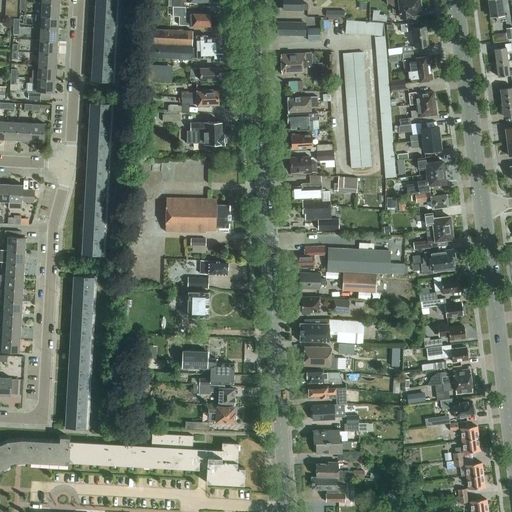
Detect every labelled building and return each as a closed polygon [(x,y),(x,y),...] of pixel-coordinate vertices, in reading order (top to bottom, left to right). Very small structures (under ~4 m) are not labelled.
[(96,0),(96,4),(98,4),(97,10),(116,11),(116,0),(96,0)] [(302,0),(283,0),(283,9),(308,10),(308,4),(302,4),(302,0)] [(423,7),(421,5),(420,0),(386,0),(387,5),(392,4),(393,13),(400,12),(401,18),(422,16),(421,12),(423,10),(423,7)] [(497,22),(507,21),(507,15),(504,15),(501,0),(488,0),(491,17),(496,17),(497,22)] [(60,3),(42,2),(41,15),(59,16),(60,3)] [(184,7),(169,6),(168,6),(168,16),(179,16),(179,25),(211,26),(210,12),(185,12),(185,7),(184,7)] [(96,24),(115,25),(116,11),(97,10),(96,9),(95,18),(97,18),(96,24)] [(40,28),(59,29),(59,16),(41,15),(36,15),(36,20),(41,20),(40,28)] [(346,32),(353,33),(354,21),(346,20),(346,32)] [(306,22),(277,21),(277,35),(305,35),(306,22)] [(354,21),(353,33),(360,33),(361,21),(354,21)] [(360,33),(368,34),(368,22),(361,21),(360,33)] [(368,34),(375,34),(385,35),(384,23),(368,22),(368,34)] [(416,22),(407,24),(401,24),(401,32),(413,31),(415,47),(427,45),(425,27),(417,28),(416,22)] [(115,25),(96,24),(95,24),(94,32),(96,32),(96,38),(115,39),(115,25)] [(58,41),(59,29),(40,28),(40,40),(58,41)] [(320,39),(320,28),(308,29),(308,40),(320,39)] [(150,29),(150,43),(184,44),(184,47),(198,48),(198,50),(208,50),(208,48),(219,48),(219,38),(207,38),(207,35),(198,36),(191,37),(192,30),(150,29)] [(95,51),(114,52),(115,39),(96,38),(94,38),(94,46),(95,46),(95,51)] [(39,53),(57,54),(58,41),(40,40),(36,40),(36,45),(39,45),(39,53)] [(184,44),(150,43),(149,53),(147,53),(147,57),(191,59),(191,57),(197,57),(197,58),(207,57),(207,61),(219,60),(220,57),(223,57),(222,48),(219,48),(208,48),(208,50),(198,50),(198,48),(184,47),(184,44)] [(494,49),(496,63),(507,61),(505,51),(511,49),(511,48),(511,43),(504,44),(505,48),(494,49)] [(94,66),(113,67),(114,52),(95,51),(93,51),(93,60),(94,60),(94,66)] [(408,71),(430,68),(429,56),(414,58),(413,52),(402,54),(402,62),(408,61),(408,65),(407,65),(408,71)] [(56,66),(57,54),(39,53),(38,65),(56,66)] [(281,65),(311,63),(311,53),(305,54),(280,55),(281,65)] [(511,70),(508,71),(507,61),(496,63),(498,77),(511,75),(511,79),(511,70)] [(311,64),(311,63),(281,65),(281,74),(306,73),(306,77),(322,76),(322,63),(311,64)] [(38,78),(56,79),(56,66),(38,65),(38,78)] [(113,67),(94,66),(92,65),(92,74),(94,74),(93,80),(112,81),(113,67)] [(218,67),(193,68),(190,68),(190,76),(200,76),(201,80),(218,79),(218,67)] [(430,68),(408,71),(408,78),(410,78),(411,85),(417,84),(417,82),(432,80),(430,68)] [(56,79),(38,78),(37,91),(55,92),(56,79)] [(392,92),(406,90),(404,79),(390,81),(392,92)] [(289,91),(298,91),(297,81),(289,81),(289,91)] [(501,102),(511,100),(511,87),(500,89),(501,102)] [(181,91),(182,97),(182,98),(218,97),(218,96),(219,96),(219,90),(218,90),(218,89),(209,89),(209,90),(206,90),(205,88),(196,89),(197,92),(189,92),(189,90),(181,91)] [(409,105),(416,104),(416,103),(434,100),(433,92),(415,94),(415,92),(408,93),(409,105)] [(182,97),(182,103),(183,103),(183,106),(172,105),(172,112),(184,113),(190,113),(189,104),(197,103),(197,106),(218,105),(218,97),(182,98),(182,97)] [(287,97),(288,107),(302,106),(302,101),(317,101),(317,97),(287,97)] [(416,103),(416,104),(417,110),(410,111),(411,118),(436,115),(434,100),(416,103)] [(511,100),(501,102),(503,116),(511,115),(511,100)] [(317,106),(317,101),(302,101),(302,106),(288,107),(288,112),(311,111),(310,106),(317,106)] [(91,117),(91,123),(110,124),(111,104),(92,103),(92,109),(90,109),(90,117),(91,117)] [(297,130),(312,129),(312,121),(317,120),(317,113),(286,115),(287,122),(288,128),(297,128),(297,130)] [(399,126),(399,133),(412,131),(410,118),(400,119),(400,126),(399,126)] [(18,140),(19,122),(6,121),(6,139),(18,140)] [(224,142),(226,142),(226,135),(224,135),(224,134),(221,134),(221,121),(203,122),(190,122),(190,130),(187,130),(187,143),(204,142),(204,144),(224,144),(224,142)] [(32,123),(19,122),(18,140),(31,141),(32,123)] [(32,123),(31,141),(44,141),(45,123),(32,123)] [(109,138),(110,124),(91,123),(89,123),(89,131),(91,132),(91,137),(109,138)] [(410,135),(411,141),(439,138),(438,126),(421,128),(422,134),(410,135)] [(306,147),(312,147),(311,134),(291,135),(292,148),(297,148),(297,149),(306,148),(306,147)] [(109,138),(91,137),(89,137),(88,146),(90,146),(90,151),(108,152),(109,138)] [(439,138),(411,141),(412,147),(424,146),(424,151),(441,149),(439,138)] [(311,152),(317,151),(334,150),(334,149),(332,149),(332,143),(317,144),(317,146),(312,146),(312,147),(311,147),(311,152)] [(334,159),(334,150),(317,151),(317,160),(320,160),(320,163),(326,163),(326,166),(335,165),(335,159),(334,159)] [(108,160),(108,152),(90,151),(88,151),(88,159),(92,159),(92,164),(105,165),(122,166),(122,161),(108,160)] [(311,162),(311,157),(290,158),(291,172),(304,172),(304,173),(311,173),(311,171),(316,171),(316,162),(311,162)] [(426,168),(427,174),(444,172),(442,161),(426,163),(426,157),(417,159),(419,169),(426,168)] [(88,178),(88,183),(107,184),(107,170),(121,171),(122,166),(105,165),(92,164),(92,169),(87,169),(87,178),(88,178)] [(445,183),(444,172),(427,174),(428,180),(420,181),(421,184),(418,184),(406,185),(407,194),(430,191),(429,185),(445,183)] [(357,192),(358,177),(339,176),(338,183),(334,183),(334,190),(338,191),(357,192)] [(322,181),(310,181),(302,182),(302,185),(292,186),(293,199),(323,198),(322,181)] [(10,184),(0,183),(0,201),(9,202),(10,184)] [(87,197),(106,198),(107,184),(88,183),(86,183),(86,192),(88,192),(87,197)] [(10,184),(9,202),(34,203),(35,189),(23,189),(23,184),(10,184)] [(431,193),(427,194),(418,195),(419,202),(431,200),(433,208),(448,206),(447,194),(431,196),(431,193)] [(105,212),(106,198),(87,197),(85,197),(85,206),(87,206),(87,211),(105,212)] [(229,227),(230,205),(217,205),(217,199),(166,197),(165,231),(206,232),(206,230),(216,231),(216,227),(229,227)] [(387,198),(387,208),(396,208),(396,198),(387,198)] [(330,219),(330,201),(322,201),(322,199),(302,199),(302,213),(305,213),(305,220),(318,219),(318,230),(339,229),(338,219),(330,219)] [(86,225),(104,226),(105,212),(87,211),(85,211),(84,220),(86,220),(86,225)] [(427,230),(451,227),(450,216),(433,219),(433,213),(416,215),(416,221),(425,220),(427,230)] [(85,239),(104,240),(104,226),(86,225),(84,225),(84,233),(86,234),(85,239)] [(451,227),(427,230),(428,241),(413,243),(414,249),(437,246),(436,240),(452,238),(451,227)] [(7,250),(25,251),(26,238),(21,237),(21,231),(5,230),(5,237),(8,237),(7,250)] [(103,255),(104,240),(85,239),(83,239),(83,248),(85,248),(85,253),(82,253),(82,254),(103,255)] [(374,250),(374,243),(359,242),(359,249),(329,247),(327,270),(402,274),(403,264),(399,264),(399,258),(389,258),(389,251),(374,250)] [(325,246),(305,247),(305,255),(296,256),(296,264),(298,264),(298,268),(314,267),(314,255),(325,255),(325,246)] [(6,262),(25,263),(25,251),(7,250),(6,262)] [(423,263),(453,260),(455,259),(454,250),(431,253),(431,251),(424,252),(425,258),(422,258),(423,263)] [(228,261),(201,260),(200,273),(215,273),(215,274),(217,274),(217,272),(219,272),(219,274),(227,274),(228,270),(228,268),(229,267),(229,264),(228,263),(228,261)] [(454,268),(453,260),(423,263),(421,264),(422,274),(434,272),(434,271),(454,268)] [(24,276),(25,263),(6,262),(2,262),(1,267),(6,267),(6,275),(24,276)] [(377,274),(343,272),(342,291),(376,292),(377,274)] [(319,289),(320,273),(299,273),(299,288),(319,289)] [(23,288),(24,276),(6,275),(6,277),(0,276),(0,282),(5,283),(5,287),(23,288)] [(75,291),(94,292),(94,277),(74,276),(74,277),(76,277),(76,283),(74,282),(73,291),(75,291)] [(443,293),(459,291),(458,279),(441,281),(440,276),(433,277),(435,290),(442,290),(443,293)] [(209,278),(188,277),(188,288),(208,288),(209,278)] [(4,300),(22,301),(23,288),(5,287),(4,300)] [(93,306),(94,292),(75,291),(75,296),(73,296),(72,305),(74,305),(93,306)] [(185,302),(209,302),(209,292),(189,292),(188,297),(186,297),(185,302)] [(437,299),(436,293),(420,295),(421,308),(436,306),(437,313),(446,312),(446,316),(462,314),(461,302),(446,304),(445,298),(437,299)] [(302,313),(320,313),(320,297),(300,297),(300,302),(302,304),(302,313)] [(348,313),(349,299),(333,298),(332,311),(348,313)] [(4,313),(22,314),(22,301),(4,300),(4,313)] [(208,316),(209,302),(185,302),(185,307),(188,307),(188,316),(208,316)] [(92,320),(93,306),(74,305),(74,311),(72,311),(72,319),(74,319),(92,320)] [(21,326),(22,314),(4,313),(3,325),(21,326)] [(91,334),(92,320),(74,319),(73,324),(71,324),(71,333),(73,333),(73,338),(78,338),(88,338),(106,339),(107,334),(91,334)] [(363,344),(364,333),(365,322),(327,319),(304,319),(304,323),(300,323),(300,341),(329,341),(329,334),(337,335),(338,342),(363,344)] [(449,339),(465,337),(464,325),(448,327),(447,323),(439,324),(441,335),(449,334),(449,339)] [(20,339),(21,326),(3,325),(2,338),(20,339)] [(20,339),(2,338),(1,351),(20,352),(20,339)] [(72,351),(72,357),(90,358),(91,344),(106,344),(106,339),(88,338),(78,338),(73,338),(72,342),(70,342),(70,351),(72,351)] [(430,347),(442,345),(441,338),(429,340),(430,347)] [(211,368),(211,374),(232,375),(233,372),(234,372),(234,363),(216,363),(216,359),(207,358),(208,343),(184,342),(184,350),(183,350),(182,366),(211,368)] [(338,347),(338,353),(354,354),(354,344),(339,343),(338,347)] [(451,344),(441,346),(435,346),(437,358),(451,356),(452,361),(468,359),(467,347),(451,349),(451,344)] [(331,347),(304,346),(304,366),(330,366),(330,368),(337,368),(337,353),(331,353),(331,347)] [(399,366),(400,348),(392,348),(392,366),(399,366)] [(89,372),(90,358),(72,357),(70,356),(69,365),(71,365),(71,371),(89,372)] [(434,369),(447,367),(446,361),(421,364),(422,370),(434,369)] [(70,385),(88,386),(89,372),(71,371),(69,370),(68,379),(70,379),(70,385)] [(428,385),(442,384),(471,379),(470,370),(453,372),(453,376),(451,376),(445,372),(437,373),(431,377),(428,384),(428,385)] [(340,379),(340,372),(323,372),(323,371),(307,371),(307,379),(308,379),(308,383),(324,382),(323,380),(340,379)] [(232,375),(211,374),(211,379),(200,378),(200,384),(211,385),(211,383),(220,383),(220,382),(224,382),(224,383),(233,383),(234,375),(232,375)] [(0,377),(0,395),(11,396),(12,378),(0,377)] [(471,379),(442,384),(443,385),(433,386),(435,397),(436,401),(440,400),(439,400),(445,399),(444,390),(455,389),(456,392),(472,390),(471,379)] [(88,399),(88,386),(70,385),(68,384),(68,393),(70,393),(69,398),(88,399)] [(225,385),(211,385),(200,384),(199,394),(211,394),(211,392),(220,392),(219,404),(234,405),(234,404),(236,403),(236,399),(234,398),(235,389),(225,388),(225,385)] [(309,397),(315,396),(315,399),(328,398),(328,395),(336,395),(336,404),(347,403),(346,388),(328,389),(328,386),(309,387),(309,397)] [(424,401),(422,393),(407,395),(408,403),(424,401)] [(87,413),(88,399),(69,398),(67,398),(67,407),(69,407),(68,412),(87,413)] [(473,413),(475,413),(474,407),(473,407),(472,401),(451,403),(451,399),(440,400),(441,409),(451,407),(452,411),(455,410),(456,417),(474,415),(473,413)] [(237,418),(237,416),(235,414),(235,412),(234,412),(234,407),(222,407),(222,405),(205,404),(205,412),(217,412),(216,421),(235,422),(235,420),(237,418)] [(345,416),(344,404),(312,405),(313,420),(335,419),(334,416),(345,416)] [(86,428),(87,413),(68,412),(67,412),(66,421),(68,421),(68,426),(66,426),(66,427),(86,428)] [(359,422),(358,415),(346,415),(346,423),(359,422)] [(449,416),(425,419),(426,426),(450,423),(449,416)] [(186,421),(186,429),(209,429),(209,422),(186,421)] [(462,440),(478,438),(477,425),(458,428),(457,422),(450,423),(450,424),(442,425),(443,431),(450,430),(450,431),(454,430),(455,435),(461,434),(462,440)] [(373,423),(368,423),(344,423),(344,431),(359,430),(359,431),(373,430),(373,423)] [(313,442),(342,441),(340,441),(339,429),(313,430),(313,442)] [(0,511),(0,469),(0,470),(6,464),(14,461),(22,460),(69,463),(70,462),(207,470),(206,482),(244,485),(245,468),(238,467),(239,443),(223,442),(222,450),(193,448),(194,436),(153,433),(152,446),(70,441),(70,437),(61,436),(61,439),(38,438),(23,439),(9,441),(7,441),(0,444),(0,511)] [(478,438),(462,440),(464,452),(480,450),(478,438)] [(351,448),(350,441),(342,441),(313,442),(316,442),(316,453),(342,453),(342,448),(351,448)] [(352,471),(342,471),(338,471),(338,462),(328,462),(328,464),(316,464),(317,476),(357,477),(358,471),(352,471)] [(465,464),(467,476),(483,474),(481,462),(465,464)] [(485,487),(483,474),(467,476),(468,489),(485,487)] [(327,502),(345,502),(345,493),(345,485),(337,485),(337,478),(312,477),(313,490),(327,490),(327,494),(327,502)] [(458,489),(459,495),(459,496),(467,495),(466,488),(458,489)] [(468,502),(467,495),(459,496),(460,503),(468,502)] [(470,501),(471,511),(479,511),(488,511),(486,499),(470,501)]
